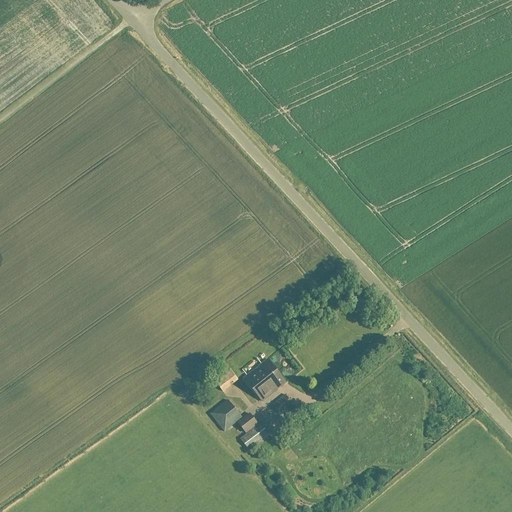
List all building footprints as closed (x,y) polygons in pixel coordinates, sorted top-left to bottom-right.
[(277,390),(286,383),(268,361),(244,380),(262,402),(277,390)] [(233,371),(217,381),(225,392),(240,382),(233,371)] [(280,415),(293,405),(285,396),(273,405),(276,410),(280,415)] [(224,433),(242,419),(235,410),(228,401),(210,415),(224,433)] [(246,434),(257,425),(249,415),(238,424),(246,434)] [(249,451),(270,435),(261,424),(240,439),(249,451)]
